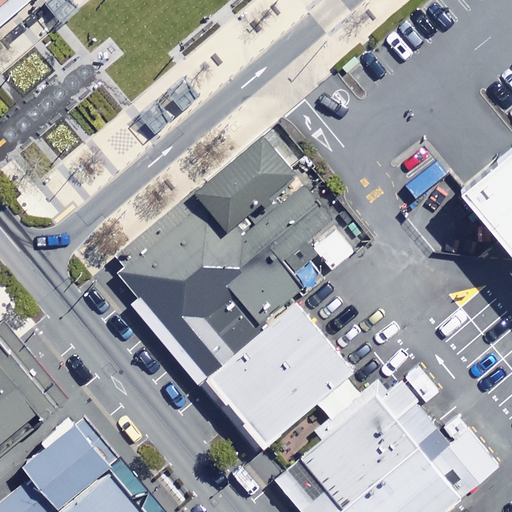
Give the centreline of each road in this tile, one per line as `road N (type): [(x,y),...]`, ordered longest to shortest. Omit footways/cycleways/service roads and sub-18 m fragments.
road 1 (residential): [(32,264),(343,0)]
road 2 (secondary): [(235,511),(32,264)]
